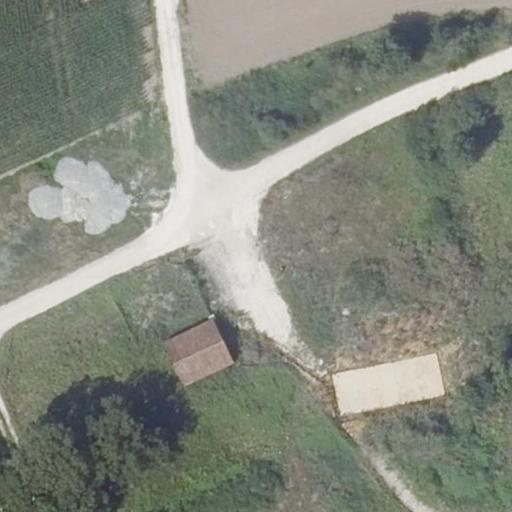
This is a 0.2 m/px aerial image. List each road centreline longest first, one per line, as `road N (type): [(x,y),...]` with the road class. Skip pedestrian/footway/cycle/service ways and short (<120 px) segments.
road 1 (track): [(511,56),(376,112),(165,238),(0,323)]
road 2 (track): [(219,200),(290,360),(426,511)]
road 3 (track): [(219,200),(182,139),(157,0)]
